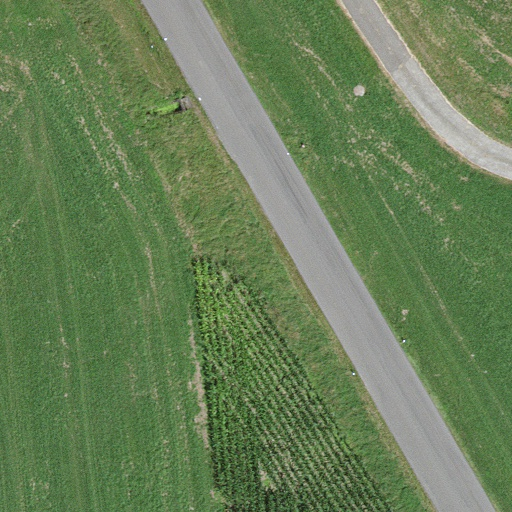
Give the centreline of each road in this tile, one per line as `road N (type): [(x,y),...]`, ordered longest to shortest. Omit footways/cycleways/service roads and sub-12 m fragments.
road 1 (tertiary): [(164,0),(466,511)]
road 2 (track): [(511,164),(456,128),(357,0)]
